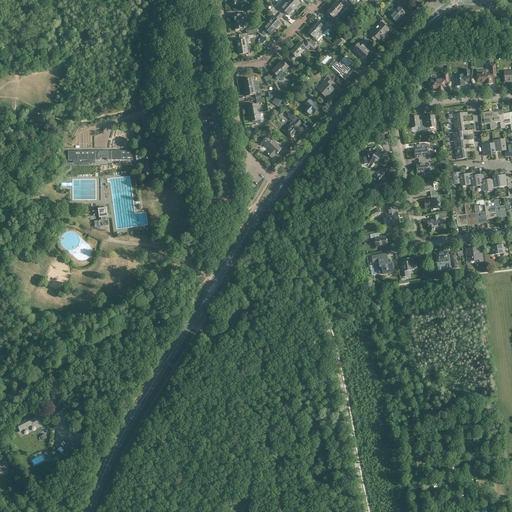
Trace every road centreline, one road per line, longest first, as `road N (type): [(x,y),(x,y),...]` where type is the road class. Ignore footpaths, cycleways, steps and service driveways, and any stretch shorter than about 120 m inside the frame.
road 1 (residential): [(443,6),(432,3),(271,177)]
road 2 (secondary): [(281,187),(422,26)]
road 3 (secondary): [(166,362),(281,187)]
road 4 (residential): [(411,224),(392,106),(475,100)]
road 5 (secondary): [(90,511),(109,460),(166,362)]
road 6 (unclassified): [(185,261),(92,372)]
road 7 (residential): [(271,177),(245,154),(230,69)]
